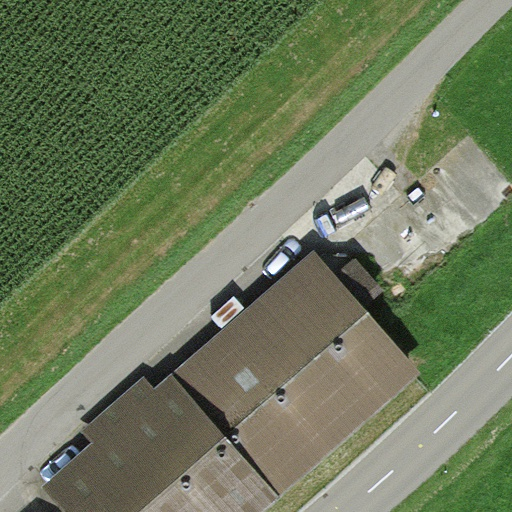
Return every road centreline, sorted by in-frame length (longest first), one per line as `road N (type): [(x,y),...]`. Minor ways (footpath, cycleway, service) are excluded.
road 1 (residential): [(0,471),(493,0)]
road 2 (tertiary): [(511,363),(348,511)]
